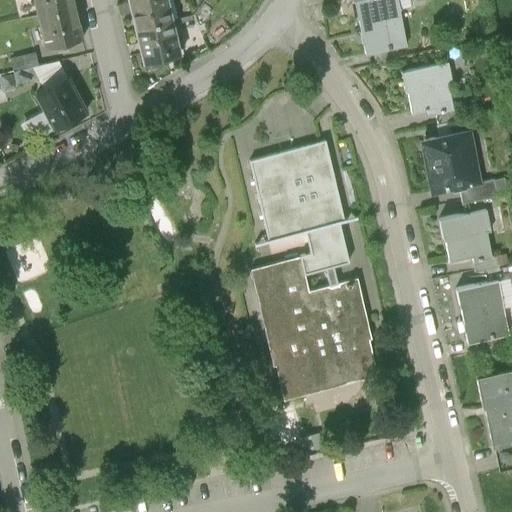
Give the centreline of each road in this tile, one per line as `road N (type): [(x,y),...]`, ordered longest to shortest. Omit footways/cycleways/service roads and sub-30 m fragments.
road 1 (residential): [(449,459),(365,132),(278,15)]
road 2 (residential): [(207,511),(449,459)]
road 3 (residential): [(125,115),(228,60),(278,15)]
road 4 (residential): [(0,190),(125,115)]
